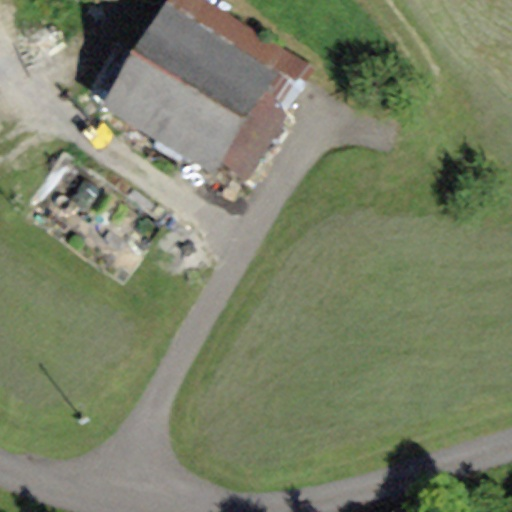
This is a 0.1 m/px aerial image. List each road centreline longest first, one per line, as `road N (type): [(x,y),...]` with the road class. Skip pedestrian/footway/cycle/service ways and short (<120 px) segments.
road 1 (residential): [(0,467),(112,499),(271,510),(331,501),(511,446)]
road 2 (track): [(315,134),(414,128),(435,104),(429,72),(379,0)]
